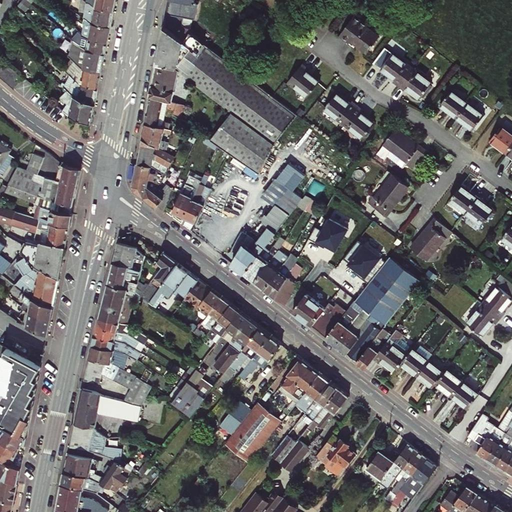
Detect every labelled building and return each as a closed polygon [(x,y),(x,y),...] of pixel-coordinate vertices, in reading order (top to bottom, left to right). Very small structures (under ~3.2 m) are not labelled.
[(26,0),(21,0),(17,5),(20,8),(27,1),(26,0)] [(89,0),(89,2),(95,6),(114,10),(115,0),(89,0)] [(195,0),(170,0),(165,25),(180,37),(183,25),(192,26),(194,17),(197,18),(199,3),(195,2),(195,0)] [(95,6),(89,2),(88,5),(82,4),(81,8),(87,9),(85,14),(87,16),(87,17),(93,22),(111,26),(114,10),(95,6)] [(16,20),(24,11),(20,8),(17,5),(11,15),(16,20)] [(93,22),(87,17),(84,33),(83,37),(107,43),(111,26),(93,22)] [(349,42),(351,40),(368,53),(380,37),(354,17),(340,34),(349,42)] [(154,84),(175,88),(179,69),(234,111),(212,140),(219,144),(261,173),(275,143),(297,114),(191,32),(185,41),(180,37),(165,25),(164,30),(170,34),(168,45),(162,44),(154,84)] [(83,37),(84,33),(80,30),(72,39),(74,41),(76,43),(87,50),(105,53),(107,43),(83,37)] [(164,30),(162,44),(168,45),(170,34),(164,30)] [(76,43),(74,41),(71,56),(79,64),(84,68),(101,72),(105,53),(87,50),(76,43)] [(383,66),(391,56),(383,50),(375,60),(383,66)] [(400,84),(414,67),(394,52),(391,56),(383,66),(382,67),(395,77),(394,80),(400,84)] [(25,76),(6,59),(0,65),(0,75),(14,88),(25,76)] [(310,68),(304,63),(290,81),(309,96),(321,81),(308,71),(310,68)] [(84,68),(79,64),(76,79),(83,85),(98,88),(101,72),(84,68)] [(421,97),(433,82),(414,67),(400,84),(406,89),(408,87),(421,97)] [(59,80),(63,75),(55,68),(51,72),(59,80)] [(83,85),(76,79),(74,77),(69,85),(66,84),(65,85),(69,89),(76,96),(95,103),(98,88),(83,85)] [(154,84),(151,96),(173,101),(175,88),(154,84)] [(71,115),(91,123),(95,103),(76,96),(69,89),(62,97),(70,104),(64,111),(70,116),(71,115)] [(458,116),(469,102),(453,89),(441,104),(458,116)] [(352,101),(350,104),(337,93),(325,109),(344,124),(358,106),(352,101)] [(151,96),(146,122),(163,126),(165,119),(167,107),(175,110),(177,102),(173,101),(151,96)] [(186,104),(179,102),(177,115),(181,118),(186,104)] [(486,115),(469,102),(458,116),(474,129),(486,115)] [(358,106),(344,124),(363,139),(375,124),(362,113),(364,111),(358,106)] [(144,138),(169,150),(170,142),(162,139),(165,131),(172,134),(174,128),(169,127),(163,126),(146,122),(142,137),(144,138)] [(491,139),(508,152),(511,146),(511,132),(502,125),(491,139)] [(421,144),(419,147),(411,140),(412,139),(397,127),(385,142),(394,149),(390,154),(405,165),(407,163),(414,168),(428,150),(421,144)] [(216,149),(219,144),(212,140),(211,139),(207,136),(204,141),(216,149)] [(171,164),(177,154),(169,150),(144,138),(138,162),(152,165),(167,175),(171,164)] [(0,172),(3,175),(15,157),(9,153),(11,150),(8,147),(9,144),(3,140),(1,142),(0,141),(0,172)] [(18,166),(10,184),(41,197),(73,205),(81,169),(65,165),(61,180),(46,178),(38,175),(45,157),(34,153),(27,170),(18,166)] [(165,211),(174,190),(165,184),(159,193),(148,186),(152,165),(138,162),(133,185),(136,192),(157,207),(158,206),(165,211)] [(297,185),(306,172),(290,162),(283,173),(291,178),(290,180),(297,185)] [(196,222),(217,179),(205,173),(202,179),(184,217),(196,222)] [(399,200),(410,186),(394,173),(377,196),(376,195),(369,202),(373,206),(388,217),(394,209),(391,207),(398,199),(399,200)] [(173,211),(184,217),(202,179),(191,174),(173,211)] [(239,217),(251,189),(235,182),(223,210),(239,217)] [(0,196),(3,198),(6,192),(8,187),(4,184),(0,191),(0,196)] [(10,184),(8,187),(6,192),(36,203),(35,207),(37,208),(34,217),(50,223),(70,227),(71,227),(73,214),(71,213),(73,205),(41,197),(10,184)] [(461,184),(450,198),(467,211),(478,197),(461,184)] [(265,221),(264,223),(269,226),(258,241),(249,235),(238,254),(232,264),(244,273),(266,246),(303,199),(290,189),(269,217),(267,215),(263,220),(265,221)] [(495,209),(478,197),(467,211),(483,224),(495,209)] [(50,223),(34,217),(1,206),(0,211),(0,220),(36,232),(37,228),(51,231),(48,241),(35,238),(34,243),(26,242),(21,252),(26,257),(33,269),(36,267),(59,278),(70,227),(50,223)] [(383,223),(388,217),(373,206),(369,212),(383,223)] [(453,232),(435,217),(431,222),(433,224),(426,232),(425,231),(413,245),(428,258),(447,236),(448,237),(453,232)] [(317,226),(310,238),(324,250),(326,247),(335,253),(350,234),(334,221),(325,232),(317,226)] [(511,225),(503,238),(511,244),(511,225)] [(37,228),(36,232),(35,238),(48,241),(51,231),(37,228)] [(231,250),(238,254),(249,235),(248,235),(242,231),(231,250)] [(254,281),(280,249),(286,240),(281,236),(271,250),(266,246),(244,273),(254,281)] [(354,272),(369,283),(382,267),(386,261),(387,261),(359,239),(344,258),(357,268),(354,272)] [(127,280),(138,283),(142,268),(145,254),(139,248),(139,245),(118,241),(108,282),(125,287),(127,280)] [(254,281),(264,289),(290,257),(296,246),(291,244),(285,252),(280,249),(254,281)] [(26,257),(21,252),(13,257),(24,275),(15,285),(33,298),(53,306),(59,278),(36,267),(33,269),(26,257)] [(163,265),(141,294),(150,301),(178,262),(165,252),(158,262),(163,265)] [(276,298),(297,262),(301,255),(297,252),(293,259),(290,257),(264,289),(276,298)] [(0,272),(2,274),(11,263),(0,253),(0,272)] [(327,337),(357,361),(384,327),(419,283),(422,280),(391,255),(387,261),(386,261),(382,267),(369,283),(348,310),(327,337)] [(164,291),(171,297),(175,291),(180,284),(190,271),(178,262),(150,301),(154,304),(164,291)] [(295,280),(303,266),(297,262),(276,298),(285,304),(297,282),(295,280)] [(188,293),(190,291),(200,279),(190,271),(180,284),(175,291),(178,293),(180,290),(186,295),(188,293)] [(422,280),(419,283),(424,287),(427,283),(431,286),(435,281),(426,274),(422,280)] [(190,291),(188,293),(194,298),(191,302),(197,307),(200,304),(210,311),(222,296),(200,279),(190,291)] [(100,316),(129,323),(134,300),(136,300),(138,297),(143,302),(148,304),(150,301),(141,294),(136,291),(138,283),(127,280),(125,287),(108,282),(100,316)] [(33,298),(15,285),(14,284),(11,291),(25,301),(22,306),(25,309),(30,310),(36,312),(36,315),(50,321),(53,306),(33,298)] [(511,295),(499,285),(483,304),(501,319),(506,313),(503,310),(511,300),(511,295)] [(325,308),(304,292),(301,295),(303,297),(293,311),(327,337),(348,310),(338,302),(335,306),(330,302),(325,308)] [(185,297),(191,302),(194,298),(188,293),(185,297)] [(222,296),(210,311),(202,322),(204,323),(205,322),(213,327),(232,304),(222,296)] [(17,320),(17,321),(19,322),(23,315),(5,302),(1,308),(17,320)] [(213,327),(208,334),(217,342),(228,327),(240,310),(232,304),(213,327)] [(493,322),(496,325),(501,319),(483,304),(468,322),(483,334),(493,322)] [(27,326),(47,335),(50,321),(36,315),(36,312),(30,310),(27,326)] [(215,365),(225,372),(261,326),(240,310),(228,327),(236,333),(231,340),(231,344),(215,365)] [(98,326),(128,333),(139,340),(140,341),(145,333),(129,323),(100,316),(98,326)] [(98,326),(96,335),(127,342),(134,347),(139,340),(128,333),(98,326)] [(261,326),(225,372),(220,378),(226,382),(241,363),(246,367),(271,335),(261,326)] [(208,334),(198,327),(194,332),(204,339),(208,334)] [(366,369),(375,358),(393,334),(384,327),(357,361),(366,369)] [(395,372),(402,363),(408,355),(394,344),(403,333),(398,329),(393,334),(375,358),(380,363),(382,361),(395,372)] [(94,343),(115,348),(121,351),(127,342),(96,335),(94,343)] [(240,374),(246,379),(252,371),(253,372),(260,363),(264,367),(283,343),(271,335),(246,367),(240,374)] [(121,351),(131,356),(132,353),(136,348),(134,347),(127,342),(121,351)] [(94,343),(91,357),(106,361),(112,362),(115,364),(120,367),(121,367),(125,369),(127,359),(118,355),(113,356),(115,348),(94,343)] [(417,374),(429,359),(414,347),(408,355),(402,363),(417,374)] [(136,348),(132,353),(147,363),(151,357),(136,348)] [(0,422),(27,438),(30,419),(27,417),(33,406),(29,403),(36,392),(32,390),(38,379),(34,377),(41,367),(6,349),(1,383),(0,382),(0,422)] [(104,369),(106,361),(91,357),(89,365),(104,369)] [(192,364),(197,368),(200,364),(191,357),(189,362),(192,364)] [(302,359),(283,384),(300,398),(320,373),(314,368),(302,359)] [(433,387),(437,382),(445,372),(429,359),(417,374),(433,387)] [(112,362),(106,361),(104,369),(103,374),(108,377),(115,364),(112,362)] [(115,364),(108,377),(114,379),(121,367),(120,367),(115,364)] [(197,368),(192,364),(187,372),(192,375),(197,368)] [(103,374),(104,369),(89,365),(87,373),(103,376),(103,374)] [(125,369),(121,367),(114,379),(119,382),(126,370),(125,369)] [(445,372),(437,382),(452,395),(464,380),(448,368),(445,372)] [(132,373),(126,370),(119,382),(125,385),(132,373)] [(101,384),(103,376),(87,373),(85,380),(101,384)] [(132,373),(125,385),(129,387),(130,386),(137,376),(132,373)] [(313,394),(317,397),(330,381),(320,373),(300,398),(299,400),(302,402),(305,404),(313,394)] [(95,427),(106,437),(120,436),(121,434),(111,429),(104,425),(108,407),(115,408),(130,412),(133,402),(143,404),(153,385),(137,376),(130,386),(131,387),(125,399),(110,394),(84,388),(76,423),(95,427)] [(188,381),(183,378),(178,385),(183,388),(187,382),(188,381)] [(468,408),(480,392),(464,380),(452,395),(468,408)] [(309,407),(302,416),(311,423),(314,419),(340,388),(330,381),(317,397),(309,407)] [(183,388),(175,399),(173,401),(191,414),(205,396),(187,382),(183,388)] [(280,388),(293,398),(297,401),(299,400),(300,398),(283,384),(280,388)] [(340,388),(314,419),(318,423),(324,427),(349,396),(340,388)] [(313,394),(305,404),(309,407),(317,397),(313,394)] [(282,420),(290,411),(297,401),(293,398),(279,417),(282,420)] [(290,411),(294,414),(302,402),(299,400),(297,401),(290,411)] [(258,401),(251,411),(234,432),(222,448),(235,458),(239,452),(250,461),(280,423),(282,420),(279,417),(258,401)] [(234,432),(251,411),(239,402),(223,423),(234,432)] [(477,453),(487,459),(511,420),(511,406),(499,427),(488,419),(490,416),(483,412),(469,435),(475,440),(481,431),(488,436),(483,444),(477,453)] [(104,425),(111,429),(115,408),(108,407),(104,425)] [(282,420),(280,423),(286,427),(295,415),(294,414),(290,411),(282,420)] [(318,423),(314,419),(311,423),(308,427),(312,430),(318,423)] [(511,420),(487,459),(497,465),(511,441),(511,420)] [(0,440),(19,451),(27,438),(0,422),(0,440)] [(76,423),(71,445),(92,450),(116,459),(120,460),(122,448),(105,446),(106,437),(95,427),(76,423)] [(312,430),(308,427),(298,439),(310,448),(319,436),(312,430)] [(481,431),(475,440),(483,444),(488,436),(481,431)] [(281,460),(297,440),(288,433),(272,453),(278,458),(281,460)] [(332,470),(338,475),(356,452),(347,446),(349,443),(342,438),(341,440),(333,435),(317,455),(324,461),(329,454),(339,461),(332,470)] [(298,439),(297,440),(281,460),(293,470),(310,448),(298,439)] [(0,456),(12,463),(19,451),(0,440),(0,456)] [(505,470),(511,458),(511,441),(497,465),(505,470)] [(394,480),(418,449),(409,442),(400,454),(385,476),(376,488),(384,494),(394,480)] [(369,464),(385,476),(400,454),(393,449),(388,455),(384,452),(386,449),(382,447),(369,464)] [(426,455),(418,449),(394,480),(398,483),(387,498),(391,502),(401,489),(426,455)] [(88,476),(91,464),(92,456),(70,452),(66,471),(88,476)] [(401,489),(391,502),(388,507),(393,511),(408,491),(415,496),(438,465),(426,455),(401,489)] [(0,473),(17,484),(20,468),(12,463),(0,456),(0,473)] [(281,460),(278,458),(272,466),(275,468),(281,460)] [(126,466),(131,470),(141,478),(144,474),(140,471),(128,462),(126,463),(120,460),(116,459),(115,461),(126,466)] [(104,477),(101,482),(117,491),(131,470),(126,466),(115,461),(111,467),(107,473),(104,477)] [(140,471),(144,474),(152,464),(147,461),(140,471)] [(64,483),(91,489),(98,490),(99,491),(101,482),(93,478),(88,476),(66,471),(64,483)] [(1,479),(17,484),(0,473),(0,480),(1,479)] [(93,478),(101,482),(104,477),(95,474),(93,478)] [(0,501),(13,504),(17,484),(1,479),(0,480),(0,501)] [(64,483),(61,496),(101,504),(110,511),(115,511),(101,499),(89,496),(91,489),(64,483)] [(460,495),(450,509),(453,511),(463,511),(478,491),(468,484),(460,495)] [(272,511),(284,497),(285,496),(276,489),(270,497),(272,498),(270,501),(268,499),(257,491),(242,510),(245,511),(272,511)] [(450,509),(460,495),(452,489),(442,503),(450,509)] [(490,511),(497,503),(478,491),(463,511),(490,511)] [(61,496),(59,506),(85,511),(110,511),(101,504),(61,496)] [(295,505),(284,497),(272,511),(294,511),(295,511),(291,509),(295,505)] [(0,511),(11,511),(13,504),(0,501),(0,511)] [(502,511),(505,508),(497,503),(490,511),(502,511)]
